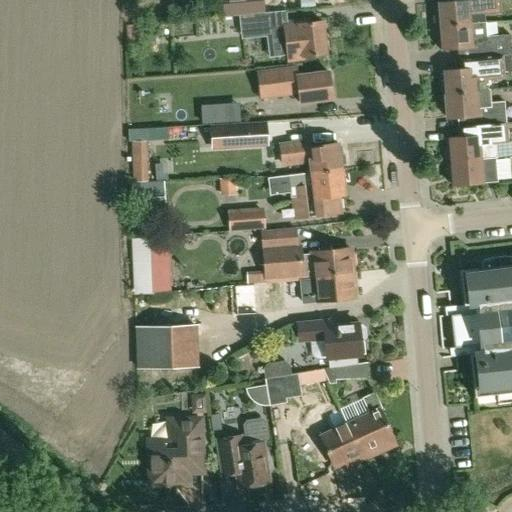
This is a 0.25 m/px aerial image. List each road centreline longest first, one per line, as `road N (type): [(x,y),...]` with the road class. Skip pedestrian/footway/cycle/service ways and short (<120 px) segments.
road 1 (residential): [(437,511),(413,229)]
road 2 (residential): [(413,229),(393,0)]
road 3 (unclassified): [(0,433),(102,511)]
